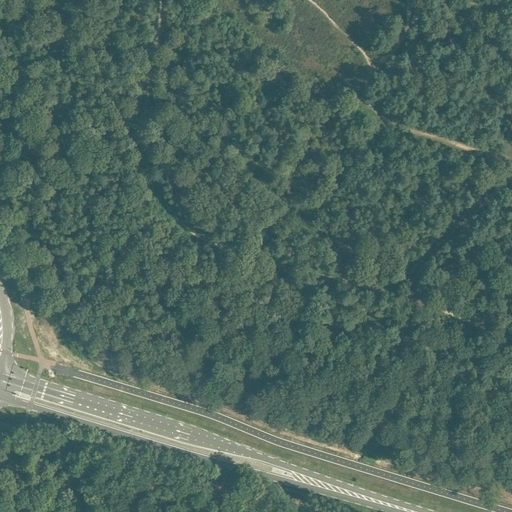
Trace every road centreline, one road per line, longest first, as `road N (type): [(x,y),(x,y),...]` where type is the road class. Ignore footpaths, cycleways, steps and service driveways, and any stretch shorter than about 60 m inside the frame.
road 1 (primary): [(309,481),(211,440),(0,376)]
road 2 (primary): [(0,395),(309,481)]
